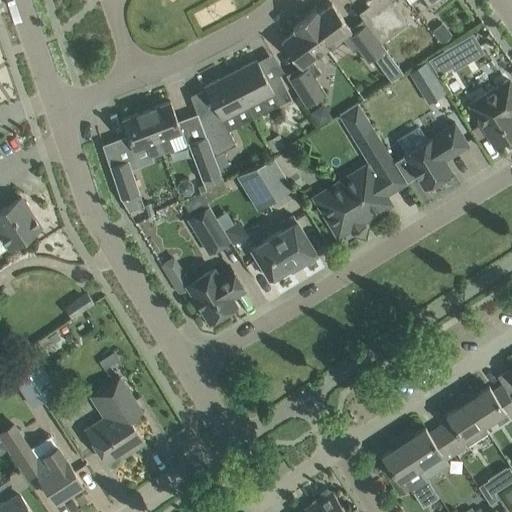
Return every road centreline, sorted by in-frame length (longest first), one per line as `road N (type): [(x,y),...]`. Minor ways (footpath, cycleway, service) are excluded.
road 1 (residential): [(191,368),(511,172)]
road 2 (residential): [(191,368),(90,211),(60,111)]
road 3 (unclassified): [(311,396),(511,266)]
road 4 (residential): [(343,446),(511,337)]
road 5 (residential): [(135,79),(256,21),(280,0)]
road 6 (unclassified): [(139,511),(240,442)]
road 7 (residential): [(242,511),(343,446)]
